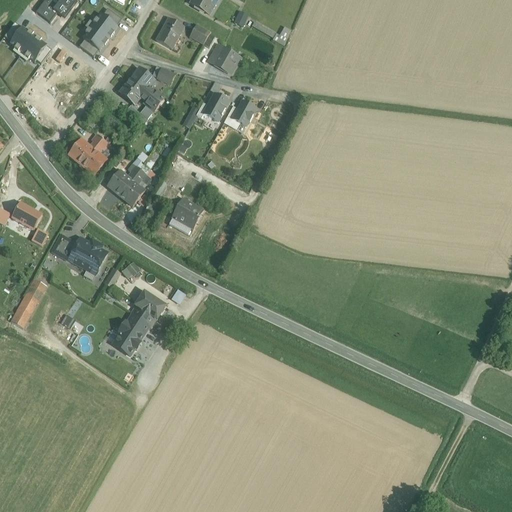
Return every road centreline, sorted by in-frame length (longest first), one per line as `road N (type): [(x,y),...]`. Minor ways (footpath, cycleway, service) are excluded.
road 1 (secondary): [(511,433),(174,268),(100,220),(38,156)]
road 2 (track): [(511,122),(258,90)]
road 3 (track): [(144,384),(137,417),(85,511)]
road 4 (residential): [(258,90),(125,51)]
road 5 (residential): [(125,51),(38,156)]
